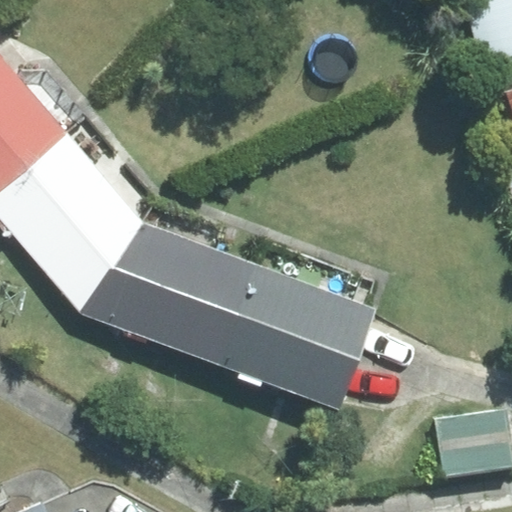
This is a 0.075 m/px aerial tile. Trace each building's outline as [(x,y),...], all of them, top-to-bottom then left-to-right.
[(511,0),(472,0),(489,55),(511,48),(511,0)] [(0,49),(0,188),(69,130),(0,49)] [(69,130),(0,188),(0,210),(81,304),(144,215),(69,130)] [(144,215),(81,304),(341,398),(376,302),(144,215)] [(511,451),(504,406),(437,417),(446,471),(511,459),(511,451)] [(49,511),(42,495),(4,511),(49,511)]
